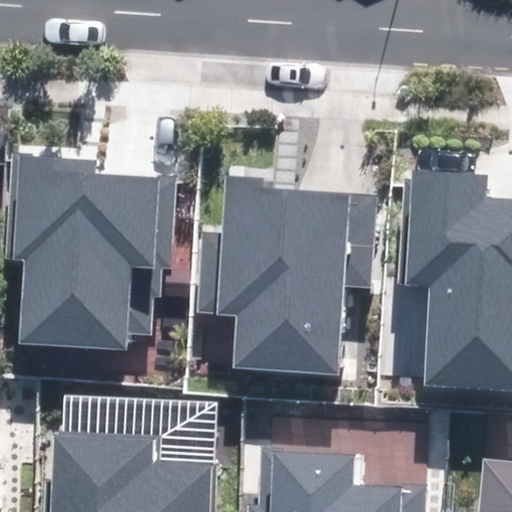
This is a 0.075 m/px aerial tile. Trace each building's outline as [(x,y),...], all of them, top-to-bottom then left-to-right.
[(93,159),(12,155),(7,258),(25,259),(21,345),(126,351),(127,331),(149,332),(153,265),(168,266),(173,181),(92,177),(93,159)] [(485,174),(407,170),(400,284),(432,285),(427,385),(511,389),(511,201),(484,200),(485,174)] [(264,181),(228,179),(225,235),(203,234),(199,310),(237,313),(234,369),(339,374),(344,284),(370,286),(374,198),(264,192),(264,181)] [(149,437),(57,436),(55,511),(204,511),(206,463),(149,462),(149,437)] [(353,454),(264,449),(260,508),(252,508),(251,511),(424,511),(425,492),(351,487),(353,454)] [(511,511),(511,461),(487,460),(482,511),(511,511)]
